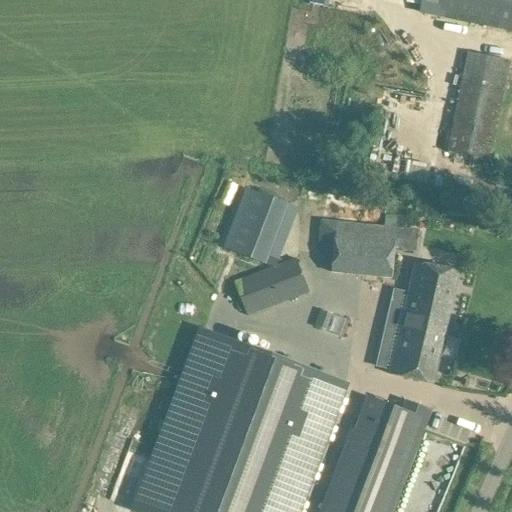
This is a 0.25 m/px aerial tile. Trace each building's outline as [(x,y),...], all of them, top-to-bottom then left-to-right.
[(511,0),(423,0),(421,13),(496,28),(511,31),(511,0)] [(443,58),(396,49),(316,34),(310,62),(438,86),(443,58)] [(510,61),(470,53),(450,153),(490,161),(506,81),(510,61)] [(419,128),(397,127),(396,151),(435,153),(436,112),(419,111),(419,128)] [(405,249),(407,230),(405,225),(387,223),(387,227),(324,221),(320,252),(335,254),(333,272),(394,279),(397,248),(405,249)] [(298,258),(237,282),(249,313),(310,288),(298,258)] [(392,375),(414,380),(434,385),(460,272),(440,267),(417,264),(392,375)] [(195,329),(130,510),(134,511),(293,511),(341,382),(195,329)] [(391,511),(427,419),(408,412),(365,396),(321,511),(391,511)]
